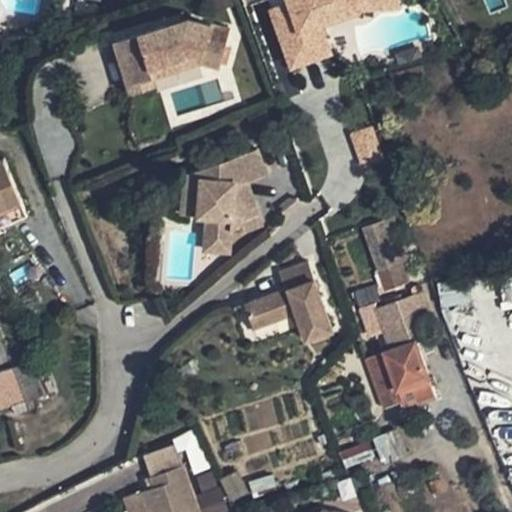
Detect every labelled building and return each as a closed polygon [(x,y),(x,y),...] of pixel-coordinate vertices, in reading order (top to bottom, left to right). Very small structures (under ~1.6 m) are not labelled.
[(288,0),(290,2),(277,6),(282,20),(278,28),(287,56),(327,42),(320,22),(356,9),(398,5),(397,0),(288,0)] [(282,20),(277,6),(271,8),(278,28),(282,20)] [(188,17),(115,39),(127,84),(152,77),(149,68),(189,56),(201,58),(200,62),(219,67),(230,29),(188,17)] [(291,69),(332,54),(327,42),(287,56),(291,69)] [(189,56),(149,68),(152,77),(200,62),(201,58),(189,56)] [(154,86),(152,77),(127,84),(130,93),(154,86)] [(382,158),(372,129),(355,135),(365,164),(382,158)] [(257,148),(193,171),(190,198),(199,199),(198,214),(207,215),(206,236),(230,238),(231,229),(242,225),(245,231),(262,226),(255,204),(248,203),(249,189),(242,188),(243,181),(248,182),(267,175),(257,148)] [(4,158),(0,159),(0,210),(22,201),(4,158)] [(193,171),(185,174),(181,213),(198,214),(199,199),(190,198),(193,171)] [(0,227),(28,216),(22,201),(0,210),(0,227)] [(399,229),(394,216),(364,227),(386,289),(410,281),(403,262),(411,259),(403,236),(397,238),(394,231),(399,229)] [(229,251),(230,238),(206,236),(205,249),(229,251)] [(286,289),(245,303),(253,327),(296,311),(306,338),(332,329),(308,260),(279,271),(286,289)] [(421,295),(379,309),(394,349),(367,358),(385,408),(404,402),(406,408),(437,397),(417,341),(431,336),(423,315),(427,314),(421,295)] [(361,341),(367,358),(394,349),(379,309),(366,314),(375,335),(361,341)] [(13,370),(0,373),(0,409),(26,402),(26,403),(45,396),(31,361),(13,368),(13,370)] [(198,511),(182,464),(162,471),(166,482),(142,490),(149,511),(198,511)] [(166,482),(162,471),(151,475),(154,485),(166,482)] [(247,492),(237,471),(221,479),(231,500),(247,492)] [(149,511),(142,490),(124,496),(129,511),(149,511)]
